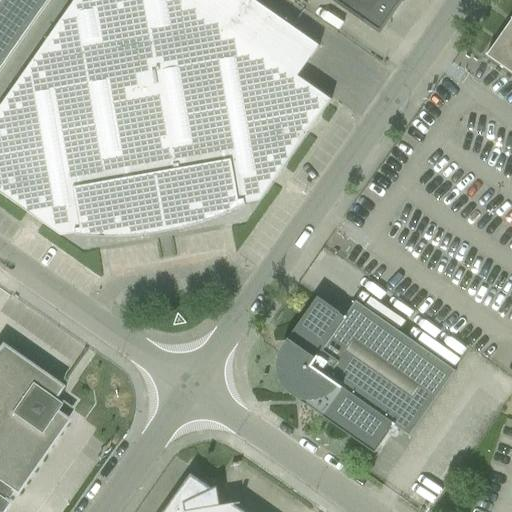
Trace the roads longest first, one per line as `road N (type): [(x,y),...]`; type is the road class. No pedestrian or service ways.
road 1 (unclassified): [(193,390),(454,0)]
road 2 (unclassified): [(193,390),(0,254)]
road 3 (unknown): [(90,318),(113,269),(165,252),(231,245),(266,281)]
road 4 (unclassified): [(363,511),(193,390)]
road 5 (unclassified): [(108,511),(193,390)]
road 6 (unknown): [(294,0),(403,76)]
